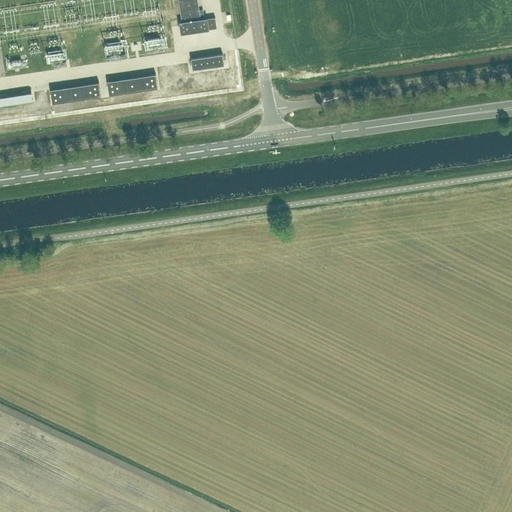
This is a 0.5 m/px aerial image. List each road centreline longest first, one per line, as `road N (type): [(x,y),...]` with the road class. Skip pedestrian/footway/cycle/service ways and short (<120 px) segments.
road 1 (primary): [(0,179),(275,141)]
road 2 (unclassified): [(511,74),(270,106)]
road 3 (primary): [(275,141),(511,109)]
